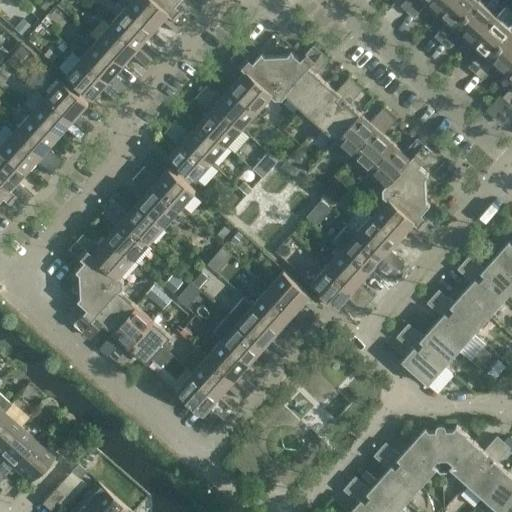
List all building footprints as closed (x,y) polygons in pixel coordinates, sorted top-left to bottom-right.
[(131,0),(127,6),(153,29),(162,19),(177,33),(183,26),(154,0),(131,0)] [(154,0),(183,26),(191,18),(176,4),(179,0),(154,0)] [(403,0),(400,4),(407,10),(415,0),(403,0)] [(415,0),(407,10),(414,16),(427,2),(437,11),(446,0),(415,0)] [(446,0),(437,11),(447,20),(434,34),(441,40),(476,0),(446,0)] [(478,0),(476,0),(441,40),(447,47),(461,32),(471,41),(495,14),(478,0)] [(127,6),(111,23),(153,60),(159,53),(144,40),(153,29),(127,6)] [(495,14),(471,41),(481,50),(468,65),(474,71),(511,30),(495,14)] [(111,23),(96,40),(123,64),(132,53),(147,67),(153,60),(111,23)] [(511,30),(474,71),(481,77),(495,62),(505,71),(511,63),(511,30)] [(96,40),(81,57),(122,94),(129,87),(114,74),(123,64),(96,40)] [(238,48),(231,57),(272,94),(271,95),(275,98),(283,98),(286,94),(285,93),(322,52),(313,44),(300,59),(291,50),(287,54),(265,56),(261,52),(253,62),(238,48)] [(285,93),(286,94),(302,108),(326,82),(315,73),(329,58),(322,52),(285,93)] [(81,57),(65,74),(92,98),(101,87),(116,101),(122,94),(81,57)] [(272,94),(231,57),(224,64),(239,77),(230,87),(257,111),(271,95),(272,94)] [(508,101),(511,97),(511,63),(505,71),(511,77),(511,83),(502,95),(508,101)] [(335,91),(326,82),(302,108),(319,124),(356,83),(349,76),(335,91)] [(61,79),(45,96),(87,133),(93,126),(78,113),(88,103),(61,79)] [(356,83),(319,124),(336,139),(360,112),(349,103),(362,88),(356,83)] [(257,111),(230,87),(221,97),(206,84),(200,91),(242,128),(257,111)] [(242,128),(200,91),(194,98),(209,111),(200,121),(226,145),(242,128)] [(45,96),(30,113),(57,137),(66,127),(81,140),(87,133),(45,96)] [(360,112),(336,139),(353,154),(390,113),(383,107),(370,121),(360,112)] [(30,113),(15,130),(57,167),(63,160),(48,147),(57,137),(30,113)] [(390,113),(353,154),(370,169),(394,143),(383,134),(397,119),(390,113)] [(226,145),(200,121),(190,131),(175,118),(170,125),(211,162),(226,145)] [(211,162),(170,125),(163,132),(178,145),(168,156),(195,180),(211,162)] [(15,130),(0,146),(0,147),(27,171),(36,161),(50,174),(57,167),(15,130)] [(403,152),(394,143),(370,169),(386,184),(387,185),(424,143),(417,137),(403,152)] [(387,185),(386,184),(382,188),(383,195),(387,198),(387,197),(428,235),(436,226),(421,213),(430,203),(426,200),(425,178),(428,174),(419,165),(432,151),(424,143),(387,185)] [(0,147),(0,177),(26,201),(32,195),(18,181),(27,171),(0,147)] [(264,174),(278,158),(269,150),(254,166),(264,174)] [(195,191),(169,167),(159,178),(144,164),(138,171),(179,208),(195,191)] [(179,208),(138,171),(132,178),(147,191),(137,201),(164,225),(179,208)] [(0,177),(0,200),(4,196),(19,210),(26,201),(0,177)] [(387,197),(387,198),(372,214),(399,238),(408,228),(422,241),(428,235),(387,197)] [(164,225),(137,201),(128,212),(114,198),(108,205),(149,242),(164,225)] [(149,242),(108,205),(101,212),(116,225),(107,235),(134,259),(149,242)] [(372,214),(357,231),(398,268),(404,262),(389,248),(399,238),(372,214)] [(357,231),(342,248),(368,272),(377,262),(392,275),(398,268),(357,231)] [(134,259),(107,235),(98,245),(83,232),(77,239),(118,276),(119,275),(134,259)] [(118,276),(77,239),(70,248),(85,261),(76,270),(79,274),(81,296),(78,300),(87,308),(74,323),(82,330),(119,289),(120,290),(123,286),(123,279),(119,275),(118,276)] [(511,239),(509,239),(493,257),(511,273),(511,239)] [(342,248),(326,265),(368,302),(374,295),(359,282),(368,272),(342,248)] [(511,273),(493,257),(484,267),(469,254),(463,261),(505,298),(511,289),(511,273)] [(505,298),(463,261),(457,268),(472,281),(463,291),(490,315),(505,298)] [(326,265),(311,283),(337,307),(347,296),(361,309),(368,302),(326,265)] [(283,270),(268,288),(309,325),(315,318),(300,305),(310,294),(283,270)] [(174,271),(166,282),(175,289),(183,278),(174,271)] [(268,288),(252,304),(279,328),(288,318),(303,331),(309,325),(268,288)] [(490,315),(463,291),(454,301),(439,288),(433,295),(474,332),(490,315)] [(119,289),(82,330),(89,336),(102,322),(113,331),(136,304),(120,290),(119,289)] [(474,332),(433,295),(427,302),(441,315),(432,325),(459,349),(474,332)] [(279,328),(252,304),(244,297),(228,314),(278,358),(284,352),(270,339),(279,328)] [(136,304),(113,331),(122,340),(109,354),(116,361),(153,320),(136,304)] [(278,358),(228,314),(213,331),(222,338),(249,362),(258,352),(272,365),(278,358)] [(153,320),(116,361),(123,367),(136,352),(146,362),(170,335),(153,320)] [(459,349),(432,325),(423,335),(408,322),(402,329),(444,366),(459,349)] [(444,366),(402,329),(396,336),(411,349),(401,360),(428,383),(444,366)] [(222,338),(207,355),(248,392),(254,386),(240,372),(249,362),(222,338)] [(207,355),(192,372),(218,396),(227,386),(242,399),(248,392),(207,355)] [(192,372),(176,390),(217,427),(224,419),(209,406),(218,396),(192,372)] [(0,414),(4,410),(11,402),(0,392),(0,414)] [(4,410),(0,414),(0,447),(20,425),(4,410)] [(20,425),(0,447),(0,454),(13,466),(36,439),(20,425)] [(409,444),(436,468),(440,471),(447,470),(450,467),(474,441),(456,425),(453,429),(429,430),(425,427),(409,444)] [(474,441),(450,467),(467,482),(504,441),(497,435),(484,449),(474,441)] [(36,439),(13,466),(29,481),(53,454),(36,439)] [(436,468),(409,444),(400,454),(386,441),(379,448),(421,485),(436,468)] [(504,441),(467,482),(484,497),(508,471),(497,462),(511,447),(504,441)] [(421,485),(379,448),(373,455),(388,468),(379,478),(405,502),(421,485)] [(77,462),(60,481),(75,494),(85,483),(79,477),(86,470),(77,462)] [(511,474),(508,471),(484,497),(499,511),(501,511),(511,499),(511,474)] [(396,511),(405,502),(379,478),(370,488),(355,475),(349,482),(382,511),(396,511)] [(132,511),(98,481),(83,498),(99,511),(132,511)] [(382,511),(349,482),(343,489),(358,502),(349,511),(382,511)] [(63,495),(54,487),(48,495),(56,502),(63,495)] [(56,502),(48,495),(42,502),(50,509),(56,502)] [(99,511),(83,498),(70,511),(99,511)] [(511,511),(511,499),(501,511),(511,511)]
